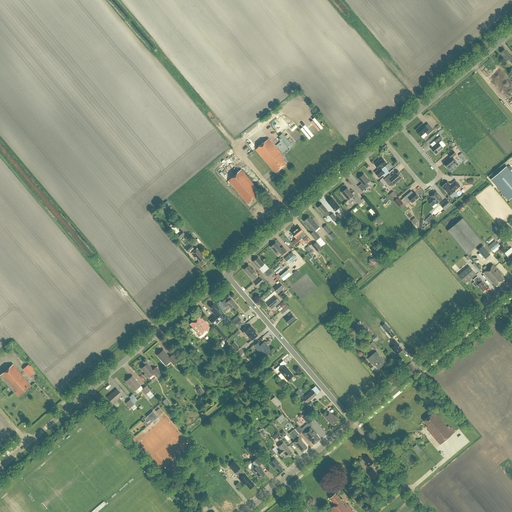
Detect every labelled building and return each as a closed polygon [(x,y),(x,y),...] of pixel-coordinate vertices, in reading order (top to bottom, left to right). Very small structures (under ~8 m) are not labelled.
[(510,62),(511,63),(511,59),(511,58),(511,57),(504,50),(501,53),(507,61),(509,59),(511,61),(510,62)] [(420,126),(415,130),(421,136),(425,133),(427,135),(433,130),(428,124),(425,126),(423,123),(420,126)] [(280,138),(279,139),(281,142),(282,140),(288,147),(291,144),(282,134),(279,136),(280,138)] [(434,141),(437,144),(431,149),(436,154),(443,148),(438,142),(442,138),(440,136),(434,141)] [(269,139),(256,150),(276,173),(287,164),(283,159),(284,158),(281,155),(282,154),(269,139)] [(452,157),(456,154),(453,151),(448,155),(450,157),(443,163),(448,169),(457,162),(452,157)] [(380,161),(379,160),(374,164),(378,169),(375,173),(379,178),(385,173),(381,169),(387,164),(383,159),(380,161)] [(511,172),(506,166),(491,179),(509,201),(511,197),(511,172)] [(228,181),(248,204),(261,193),(241,170),(228,181)] [(384,179),(389,185),(392,182),(395,184),(403,178),(398,172),(392,177),(389,174),(384,179)] [(364,174),(358,179),(362,183),(358,186),(362,191),(369,186),(367,183),(369,181),(364,174)] [(442,187),(449,196),(455,191),(460,186),(456,181),(452,184),(450,184),(450,185),(447,182),(442,187)] [(342,193),(348,200),(353,196),(355,199),(358,196),(354,191),(352,193),(347,188),(342,193)] [(415,192),(413,193),(411,191),(403,198),(408,204),(411,201),(412,203),(419,197),(415,192)] [(428,201),(432,206),(436,203),(437,204),(442,199),(436,192),(430,197),(432,198),(428,201)] [(399,207),(399,206),(401,208),(405,205),(403,203),(398,197),(394,201),(399,207)] [(333,209),(334,208),(336,210),(339,207),(338,205),(332,198),(328,202),(333,209)] [(440,205),(444,210),(451,204),(446,199),(440,205)] [(324,214),(326,217),(330,214),(328,211),(322,204),(318,208),(323,214),(324,214)] [(334,221),(337,224),(340,221),(333,213),(330,216),(334,221)] [(432,215),(426,219),(428,223),(434,218),(432,215)] [(309,217),(304,221),(307,224),(306,225),(312,232),(310,234),(316,241),(320,237),(315,231),(319,227),(313,219),(312,220),(309,217)] [(448,230),(467,254),(482,241),(463,218),(448,230)] [(342,222),(348,229),(351,226),(345,220),(342,222)] [(323,228),(328,234),(332,231),(327,224),(323,228)] [(295,230),(304,240),(306,243),(310,240),(299,226),(295,230)] [(179,231),(177,228),(173,231),(180,238),(185,234),(182,229),(179,231)] [(292,242),(296,247),(304,240),(295,230),(291,233),(296,239),(292,242)] [(312,246),(318,253),(323,250),(316,242),(312,246)] [(277,254),(280,252),(282,255),(287,251),(283,247),(281,249),(276,243),(271,247),(277,254)] [(494,243),(489,246),(491,249),(491,250),(494,254),(501,248),(497,243),(496,245),(494,243)] [(188,252),(190,250),(192,252),(191,253),(194,258),(196,257),(200,261),(203,258),(202,257),(203,256),(197,248),(194,250),(193,248),(193,247),(190,244),(185,249),(188,252)] [(490,254),(487,251),(483,246),(478,250),(485,258),(490,254)] [(292,252),(284,258),(289,264),(296,257),(292,252)] [(258,257),(253,262),(264,273),(269,268),(265,263),(264,264),(258,258),(258,257)] [(249,276),(253,281),(257,278),(253,273),(255,271),(253,269),(252,270),(249,265),(244,269),(250,276),(249,276)] [(280,265),(275,270),(278,273),(283,269),(280,265)] [(492,281),(497,286),(504,280),(501,276),(501,275),(493,265),(484,272),(492,281)] [(469,266),(458,275),(465,283),(476,274),(469,266)] [(280,276),(284,281),(291,274),(288,270),(280,276)] [(477,276),(473,280),(475,281),(478,285),(483,291),(487,288),(482,281),(482,282),(479,278),(477,276)] [(253,283),(257,288),(264,282),(260,278),(253,283)] [(274,288),(278,293),(284,287),(280,282),(274,288)] [(275,295),(277,294),(275,291),(270,295),(272,298),(266,303),(272,309),(280,302),(275,295)] [(229,296),(222,303),(226,307),(228,306),(233,312),(238,307),(231,298),(229,296)] [(223,310),(226,307),(221,303),(220,301),(217,304),(223,310)] [(221,311),(217,306),(216,307),(214,304),(210,307),(213,311),(213,312),(215,315),(209,320),(213,325),(221,319),(223,322),(227,319),(224,316),(220,311),(221,311)] [(290,310),(287,306),(283,308),(281,311),(284,315),(290,310)] [(290,312),(288,314),(289,316),(285,319),(289,324),(295,319),(290,312)] [(209,328),(202,320),(201,320),(198,317),(190,324),(200,336),(209,328)] [(239,317),(233,322),(237,327),(240,324),(242,322),(239,317)] [(244,331),(251,340),(257,335),(254,332),(255,331),(250,326),(247,329),(245,326),(240,330),(242,332),(244,331)] [(395,335),(390,329),(387,332),(391,338),(395,335)] [(395,340),(391,343),(393,346),(391,347),(397,354),(402,349),(395,340)] [(259,341),(254,346),(259,352),(260,350),(265,356),(271,351),(268,348),(269,347),(264,342),(261,344),(259,341)] [(370,344),(374,349),(378,346),(373,341),(370,344)] [(235,351),(239,356),(244,351),(240,346),(235,351)] [(169,357),(163,350),(157,355),(165,365),(170,361),(173,365),(178,361),(172,354),(169,357)] [(372,361),(378,368),(385,363),(378,355),(379,355),(376,351),(368,358),(371,362),(372,361)] [(188,356),(196,365),(199,363),(191,353),(188,356)] [(246,358),(243,355),(240,357),(245,363),(249,360),(247,358),(245,359),(246,358)] [(250,361),(245,365),(251,373),(258,368),(255,365),(254,366),(250,361)] [(149,378),(153,373),(157,377),(161,374),(156,367),(153,370),(147,363),(141,369),(145,374),(143,375),(146,379),(148,377),(149,378)] [(13,364),(0,374),(0,375),(18,397),(31,385),(13,364)] [(285,365),(283,367),(280,364),(275,369),(278,372),(278,371),(279,370),(287,380),(294,375),(291,372),(285,365)] [(28,365),(22,369),(24,371),(27,375),(32,370),(31,369),(29,366),(28,365)] [(129,385),(134,391),(140,385),(132,376),(126,381),(129,385)] [(141,390),(145,395),(150,391),(146,386),(141,390)] [(117,389),(107,397),(113,403),(116,400),(122,395),(117,389)] [(300,401),(302,403),(304,401),(306,403),(316,395),(312,390),(300,401)] [(270,400),(276,407),(281,403),(275,396),(270,400)] [(129,408),(134,404),(130,399),(125,403),(129,408)] [(149,417),(142,423),(146,427),(157,417),(152,411),(148,415),(149,417)] [(331,422),(333,426),(337,423),(336,422),(337,421),(332,414),(331,415),(329,412),(324,417),(329,423),(331,422)] [(424,421),(428,426),(427,427),(429,430),(428,431),(440,445),(453,434),(434,412),(424,421)] [(302,418),(307,424),(312,419),(307,413),(302,418)] [(278,418),(281,423),(287,419),(284,414),(278,418)] [(310,441),(313,445),(316,442),(305,428),(302,430),(298,426),(295,428),(299,433),(301,432),(309,441),(310,441)] [(305,428),(316,442),(320,439),(316,434),(316,433),(311,427),(309,428),(307,426),(305,428)] [(298,447),(301,452),(307,447),(297,435),(298,434),(294,429),(292,427),(288,430),(290,432),(289,434),(295,441),(292,443),(297,448),(298,447)] [(281,437),(277,433),(272,437),(276,442),(281,437)] [(283,453),(286,456),(291,452),(283,442),(278,447),(281,450),(278,452),(280,456),(283,453)] [(250,445),(247,447),(253,455),(256,452),(250,445)] [(369,456),(364,460),(367,464),(366,465),(368,467),(374,462),(369,456)] [(257,458),(251,463),(254,466),(253,468),(251,470),(253,473),(254,472),(259,478),(264,473),(260,468),(261,467),(259,465),(261,463),(257,458)] [(279,464),(275,458),(269,463),(273,469),(274,468),(278,472),(282,468),(278,464),(279,464)] [(227,465),(234,473),(240,468),(233,460),(227,465)] [(378,475),(373,469),(367,474),(373,480),(378,475)] [(245,484),(249,489),(254,484),(244,473),(238,478),(244,485),(245,484)] [(330,498),(335,505),(330,509),(332,511),(353,511),(342,499),(336,493),(330,498)] [(205,504),(209,509),(213,505),(209,501),(205,504)]
